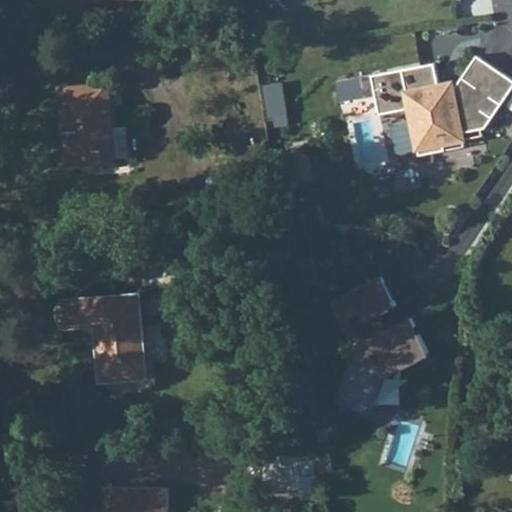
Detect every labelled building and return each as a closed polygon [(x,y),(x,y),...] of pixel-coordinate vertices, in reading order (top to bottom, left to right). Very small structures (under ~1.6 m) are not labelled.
[(511,86),(511,79),(476,54),(455,84),(447,95),(438,89),(438,84),(434,61),(370,72),(377,111),(408,106),(417,153),(443,149),(441,142),(461,138),(460,132),(483,127),(511,86)] [(287,82),(269,83),(271,114),(289,113),(287,82)] [(108,85),(60,89),(63,120),(63,122),(66,122),(67,130),(63,130),(63,133),(70,133),(72,165),(75,165),(75,163),(114,160),(108,85)] [(70,133),(63,133),(63,134),(66,165),(72,165),(70,133)] [(261,172),(234,174),(237,209),(264,207),(261,172)] [(317,255),(295,259),(300,286),(322,282),(317,255)] [(426,353),(407,314),(379,328),(371,312),(392,301),(378,273),(342,290),(351,309),(335,316),(348,343),(331,396),(364,407),(376,373),(397,362),(399,366),(426,353)] [(351,309),(342,290),(326,297),(335,316),(351,309)] [(64,299),(58,307),(59,318),(65,325),(96,323),(100,380),(145,376),(139,294),(64,299)] [(267,455),(260,456),(264,490),(300,486),(296,439),(265,442),(267,455)] [(165,511),(166,485),(104,484),(104,503),(99,506),(96,510),(95,511),(165,511)]
